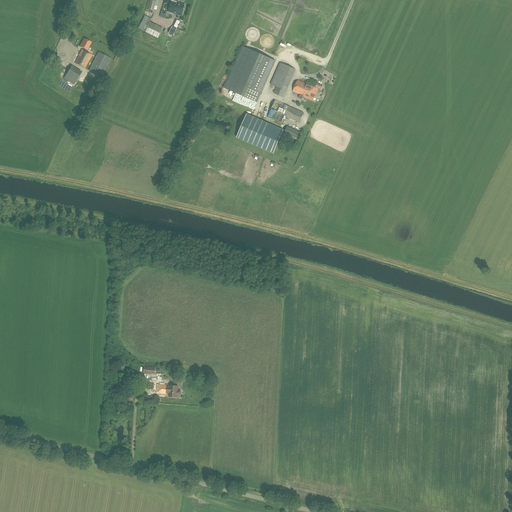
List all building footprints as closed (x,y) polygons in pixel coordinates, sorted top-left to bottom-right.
[(156,13),(159,0),(148,0),(146,10),(156,13)] [(182,16),(185,5),(179,3),(178,4),(171,2),(169,11),(175,13),(174,14),(182,16)] [(177,19),(174,25),(178,28),(182,21),(177,19)] [(163,28),(147,20),(142,30),(158,38),(163,28)] [(90,60),(92,55),(86,52),(91,42),(84,38),(80,46),(86,49),(85,51),(82,49),(79,55),(79,56),(75,63),(85,68),(89,60),(90,60)] [(257,102),(275,61),(242,46),(224,87),(257,102)] [(102,77),(111,58),(99,52),(89,70),(102,77)] [(283,97),(295,69),(280,63),(270,84),(276,87),(274,93),(283,97)] [(74,84),(82,71),(72,65),(64,78),(74,84)] [(313,100),(315,95),(311,93),(314,86),(307,83),(306,84),(297,80),(293,91),(300,94),(298,98),(302,99),(303,96),(313,100)] [(89,91),(91,92),(97,95),(100,89),(91,84),(89,91)] [(288,106),(275,100),(271,110),(285,116),(288,106)] [(303,113),(289,106),(285,116),(299,122),(303,113)] [(282,122),(285,116),(271,110),(268,116),(282,122)] [(236,138),(273,154),(283,130),(246,114),(236,138)] [(301,132),(287,126),(283,136),(297,142),(301,132)] [(177,391),(178,386),(170,385),(170,386),(163,386),(162,393),(167,393),(167,392),(169,393),(169,396),(177,397),(177,395),(178,395),(178,391),(177,391)]
